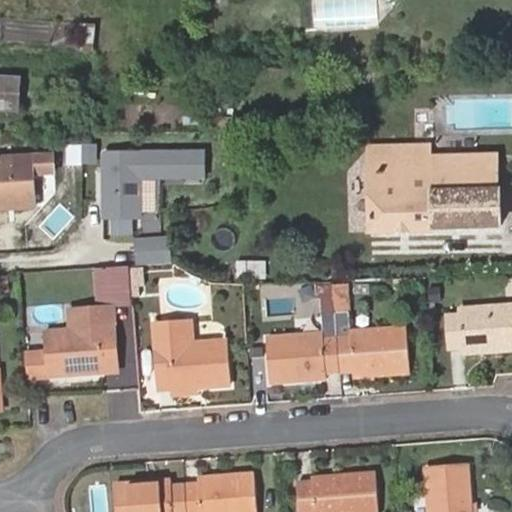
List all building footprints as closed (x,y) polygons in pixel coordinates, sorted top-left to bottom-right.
[(375,0),(310,0),(310,26),(375,27),(375,0)] [(94,50),(95,24),(81,23),(80,49),(94,50)] [(14,76),(0,75),(0,110),(22,112),(24,77),(14,76)] [(206,76),(207,84),(220,85),(220,77),(206,76)] [(452,128),(511,128),(511,100),(452,100),(452,128)] [(203,176),(204,150),(101,148),(100,215),(137,216),(137,174),(203,176)] [(501,228),(498,153),(431,155),(432,169),(369,170),(370,233),(501,228)] [(57,175),(55,155),(0,157),(0,209),(37,207),(36,176),(57,175)] [(144,265),(173,262),(172,239),(137,241),(138,265),(144,265)] [(133,297),(131,265),(111,267),(112,298),(133,297)] [(144,279),(144,265),(138,265),(131,265),(133,297),(142,296),(141,280),(144,279)] [(112,298),(111,267),(97,268),(98,299),(112,298)] [(336,315),(334,284),(316,285),(317,301),(321,300),(323,316),(336,315)] [(349,314),(347,284),(334,284),(336,315),(349,314)] [(447,315),(450,352),(463,352),(464,356),(511,352),(511,304),(460,309),(461,314),(447,315)] [(45,332),(48,377),(103,374),(103,368),(117,367),(113,309),(100,310),(101,327),(72,329),(45,332)] [(70,312),(72,329),(101,327),(100,310),(70,312)] [(349,314),(336,315),(340,373),(353,372),(354,377),(410,374),(406,326),(350,331),(349,314)] [(340,373),(336,315),(323,316),(323,333),(266,338),(270,384),(325,379),(325,375),(340,373)] [(187,326),(155,328),(159,386),(172,385),(173,391),(228,386),(224,340),(188,343),(187,326)] [(48,377),(47,358),(26,360),(28,379),(48,377)] [(472,511),(469,467),(424,470),(427,511),(472,511)] [(377,511),(375,472),(312,476),(312,481),(297,482),(299,511),(377,511)] [(185,483),(187,511),(256,511),(254,473),(198,477),(199,482),(185,483)] [(187,511),(185,483),(171,484),(171,479),(115,483),(117,511),(187,511)]
